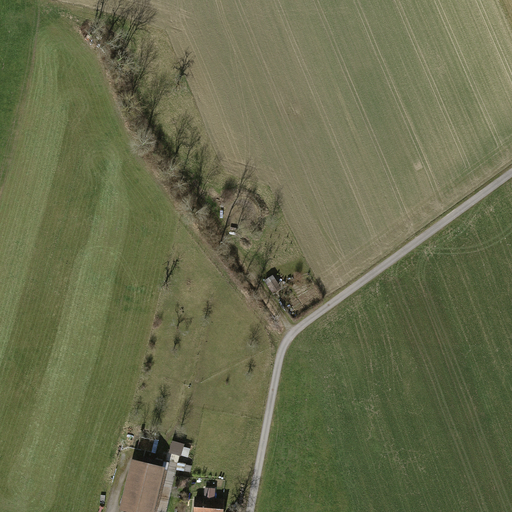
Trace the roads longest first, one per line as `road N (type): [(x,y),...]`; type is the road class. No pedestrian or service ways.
road 1 (residential): [(250,511),(279,355),(295,330),(511,172)]
road 2 (track): [(0,185),(43,0)]
